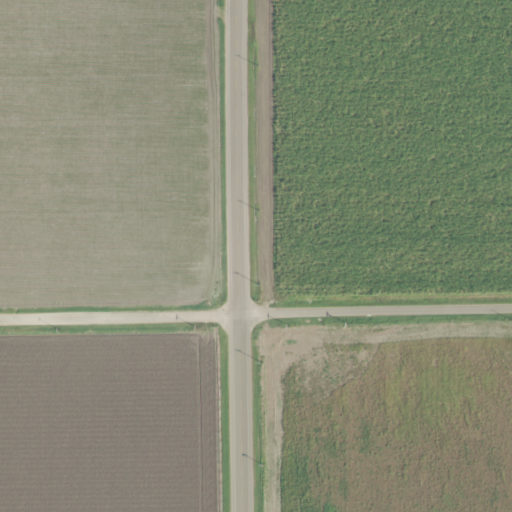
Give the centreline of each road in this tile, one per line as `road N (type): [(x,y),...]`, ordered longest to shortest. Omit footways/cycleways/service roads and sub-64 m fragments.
road 1 (tertiary): [(242,511),(233,0)]
road 2 (residential): [(238,314),(511,308)]
road 3 (residential): [(0,314),(238,314)]
